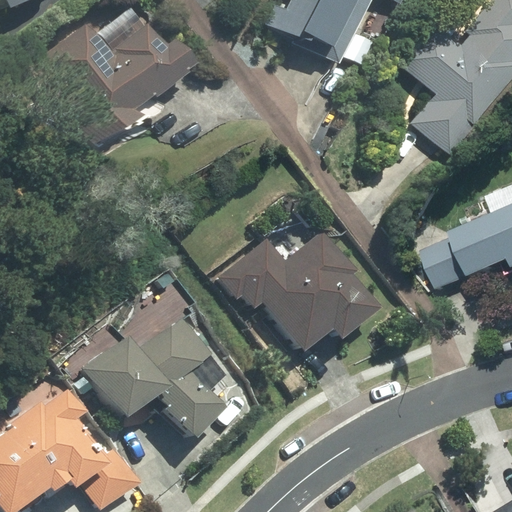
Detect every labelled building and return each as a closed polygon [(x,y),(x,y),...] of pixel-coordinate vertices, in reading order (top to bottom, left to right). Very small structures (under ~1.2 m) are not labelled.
[(0,0),(0,8),(21,0),(0,0)] [(397,0),(309,0),(291,38),(320,52),(345,0),(382,0),(394,6),(397,0)] [(429,98),(405,125),(439,156),(511,75),(511,0),(489,0),(452,42),(429,21),(390,63),(429,98)] [(94,25),(51,57),(111,138),(137,118),(133,112),(192,68),(172,41),(165,47),(133,4),(98,31),(94,25)] [(511,191),(416,228),(440,292),(511,264),(511,191)] [(260,241),(213,278),(230,299),(242,289),(293,355),(320,334),(329,346),(371,314),(344,278),(348,274),(315,232),(277,262),(260,241)] [(108,423),(143,399),(176,447),(212,422),(201,405),(216,395),(169,327),(130,354),(116,334),(68,367),(108,423)] [(0,511),(15,511),(53,487),(58,494),(73,484),(90,510),(130,483),(108,451),(92,462),(66,422),(73,417),(56,392),(0,429),(0,511)]
